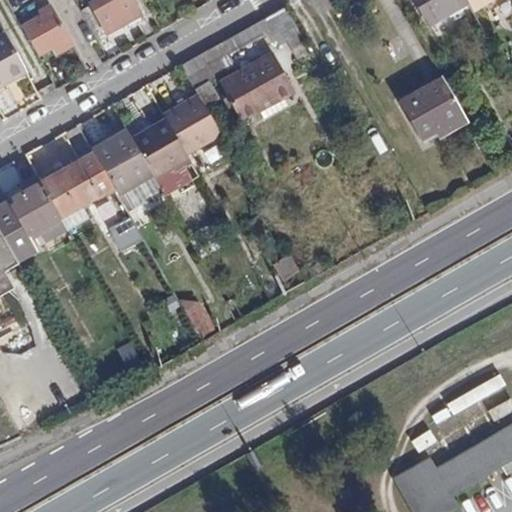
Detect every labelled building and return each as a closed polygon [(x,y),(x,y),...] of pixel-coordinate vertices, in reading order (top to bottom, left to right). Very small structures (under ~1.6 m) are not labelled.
[(96,0),(90,3),(107,35),(144,15),(135,0),(96,0)] [(330,0),(340,16),(350,11),(344,0),(342,0),(340,1),(339,0),(330,0)] [(468,1),(467,0),(414,0),(430,27),(470,5),(468,1)] [(350,11),(340,16),(345,25),(368,11),(363,3),(350,11)] [(73,47),(51,5),(41,11),(43,15),(22,26),(39,56),(52,48),(57,56),(73,47)] [(182,65),(199,94),(206,107),(227,96),(242,123),(297,92),(275,52),(240,72),(230,55),(273,31),(280,45),(287,41),(300,34),(286,6),(182,65)] [(309,53),(300,34),(287,41),(298,59),(309,53)] [(0,82),(24,69),(10,43),(0,48),(0,82)] [(470,122),(444,77),(401,102),(423,140),(438,132),(441,138),(470,122)] [(164,114),(167,119),(187,154),(222,135),(206,107),(199,94),(164,114)] [(190,160),(187,154),(167,119),(132,138),(154,176),(156,180),(190,160)] [(92,149),(94,153),(115,189),(119,196),(154,176),(132,138),(127,129),(92,149)] [(52,164),(42,145),(25,154),(25,155),(36,174),(52,164)] [(94,153),(41,182),(62,219),(68,230),(89,218),(84,207),(115,189),(94,153)] [(0,229),(19,262),(38,252),(30,237),(62,219),(41,182),(0,204),(0,229)] [(130,216),(108,230),(123,253),(145,239),(130,216)] [(0,296),(16,288),(7,272),(20,264),(19,262),(0,229),(0,296)] [(511,461),(511,427),(437,470),(430,458),(393,479),(411,511),(444,511),(457,505),(451,496),(511,461)]
